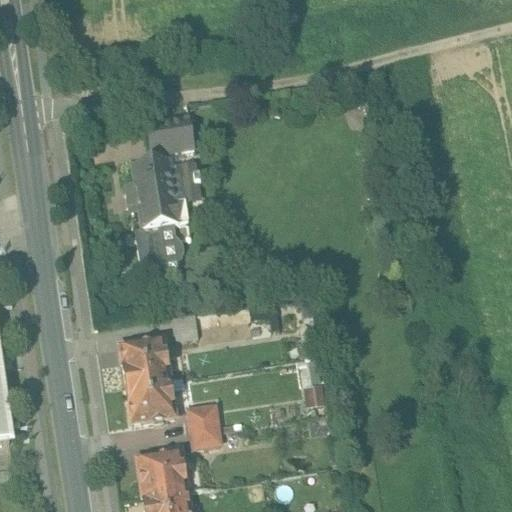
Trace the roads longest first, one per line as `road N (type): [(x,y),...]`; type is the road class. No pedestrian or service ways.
road 1 (residential): [(23,123),(373,63),(511,26)]
road 2 (tertiary): [(79,511),(23,123)]
road 3 (tertiary): [(23,123),(3,0)]
